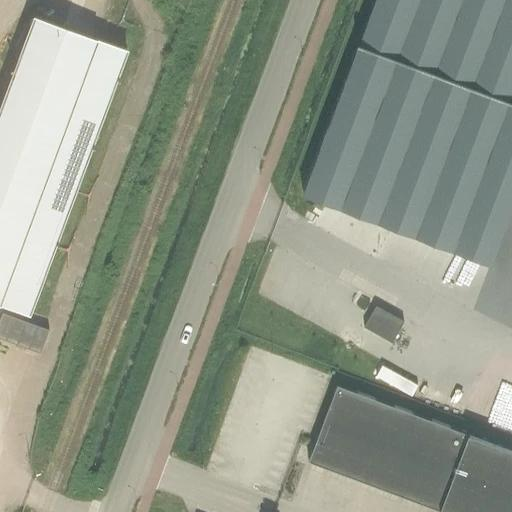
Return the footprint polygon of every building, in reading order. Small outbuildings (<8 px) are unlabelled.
[(325,201),(491,263),(511,205),(511,0),(374,0),(302,193),(325,201)] [(0,300),(29,312),(126,49),(36,16),(0,114),(0,300)] [(404,321),(376,306),(364,327),(392,342),(404,321)] [(49,329),(3,312),(0,320),(0,337),(41,353),(49,329)] [(450,511),(511,511),(511,449),(337,384),(309,459),(450,511)]
